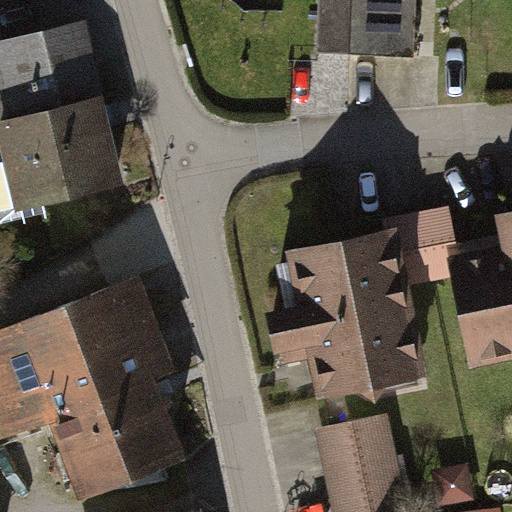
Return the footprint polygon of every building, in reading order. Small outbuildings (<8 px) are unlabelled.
[(67,0),(0,0),(0,32),(70,28),(67,0)] [(417,0),(321,0),(321,55),(416,56),(417,0)] [(0,112),(3,123),(103,100),(86,27),(0,46),(0,112)] [(103,100),(3,123),(0,123),(0,166),(10,210),(123,184),(103,100)] [(511,212),(489,217),(497,253),(466,259),(455,205),(392,219),(406,286),(450,277),(469,364),(511,354),(511,212)] [(389,227),(277,250),(289,305),(257,311),(268,364),(300,358),(309,399),(421,376),(389,227)] [(43,423),(151,383),(174,375),(138,278),(0,328),(0,368),(5,381),(0,382),(0,417),(7,436),(43,423)] [(151,383),(43,423),(70,497),(178,458),(151,383)] [(390,413),(318,427),(334,511),(401,511),(410,510),(390,413)]
